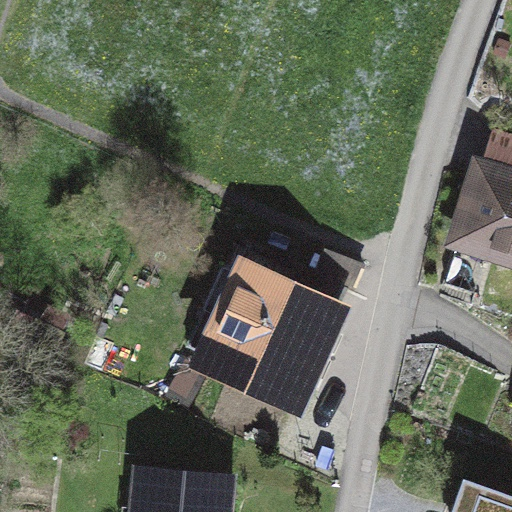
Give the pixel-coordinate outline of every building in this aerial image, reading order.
[(326,68),(350,77),(374,15),(350,6),(326,68)] [(443,245),(511,266),(511,129),(502,126),(491,159),(472,153),(443,245)] [(187,366),(302,417),(352,303),(277,270),(284,254),(267,247),(263,256),(234,242),(223,266),(230,269),(187,366)] [(320,391),(333,398),(348,370),(335,363),(320,391)] [(233,511),(238,474),(133,463),(129,506),(122,506),(121,511),(233,511)] [(511,511),(511,494),(464,477),(450,511),(511,511)]
